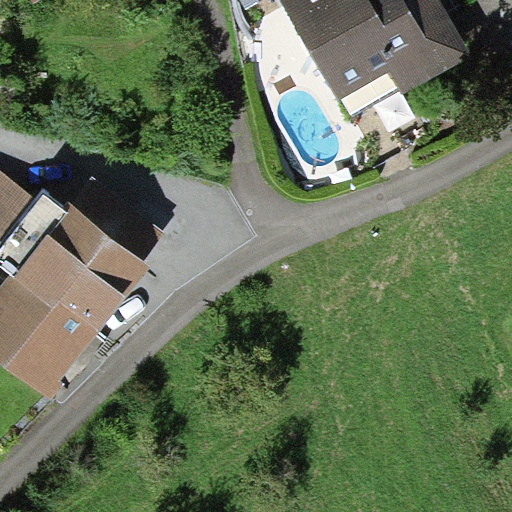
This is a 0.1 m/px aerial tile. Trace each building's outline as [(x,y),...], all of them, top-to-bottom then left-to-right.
[(27,0),(34,10),(48,0),(27,0)] [(436,0),(293,0),(282,7),(340,106),(391,76),(403,97),(470,58),(436,0)] [(0,251),(39,202),(0,171),(0,251)] [(70,211),(72,212),(143,266),(165,236),(92,182),(70,211)] [(143,266),(72,212),(67,219),(41,199),(39,202),(0,251),(0,274),(9,282),(0,293),(0,365),(52,406),(64,390),(60,387),(150,273),(143,266)]
